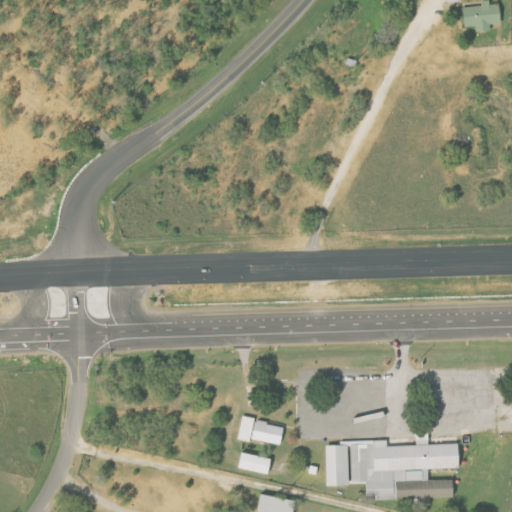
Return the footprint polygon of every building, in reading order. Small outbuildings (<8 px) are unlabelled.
[(501,4),(491,5),(490,0),(488,0),(482,0),(482,6),(464,7),(466,27),(478,26),(479,32),(492,31),(492,24),(503,23),(501,4)] [(286,426),(243,418),(239,438),(282,446),(286,426)] [(324,446),(326,487),(349,487),(348,482),(365,481),(366,491),(377,490),(377,501),(452,499),(452,480),(429,481),(429,472),(460,471),(459,444),(388,446),(388,440),(340,441),(340,446),(324,446)] [(240,468),(270,475),(274,459),(244,452),(240,468)] [(296,511),(298,502),(264,493),(260,510),(269,511),(296,511)]
